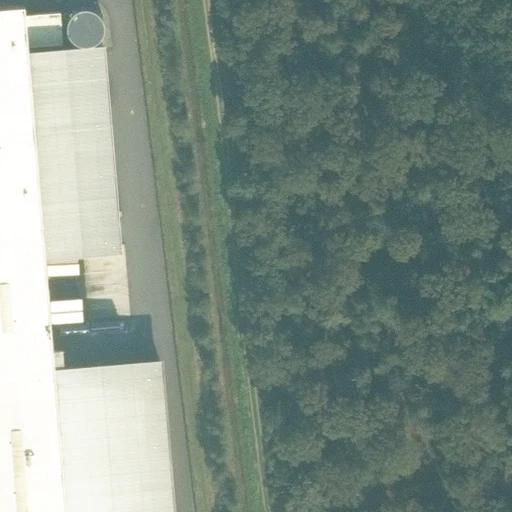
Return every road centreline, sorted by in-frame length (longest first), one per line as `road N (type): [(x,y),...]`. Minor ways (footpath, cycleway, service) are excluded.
road 1 (track): [(209,0),(268,511)]
road 2 (track): [(303,511),(511,474)]
